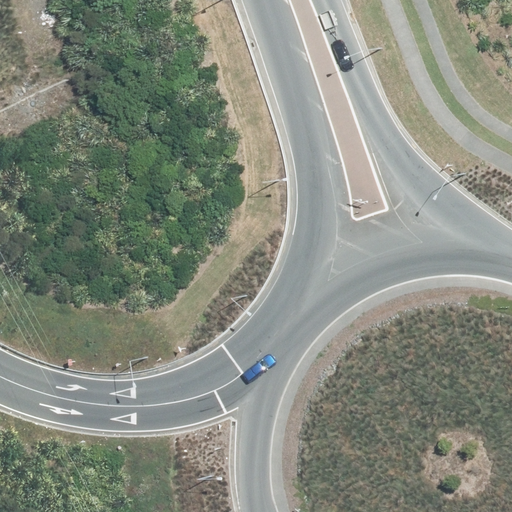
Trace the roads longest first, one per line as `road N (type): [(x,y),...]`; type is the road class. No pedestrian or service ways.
road 1 (tertiary): [(322,310),(332,239),(329,182),(261,0)]
road 2 (motorway): [(0,366),(108,402),(226,391),(286,367)]
road 3 (tertiary): [(339,0),(420,172),(482,240)]
road 4 (tertiary): [(322,310),(394,258),(482,240)]
road 5 (tertiary): [(273,495),(272,409),(286,367)]
road 6 (track): [(0,105),(20,102),(32,78),(17,0)]
